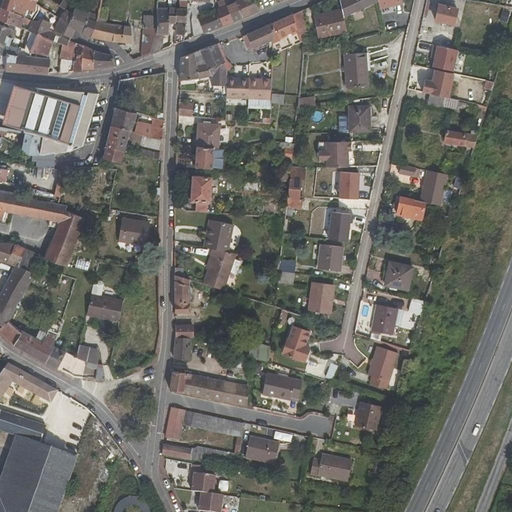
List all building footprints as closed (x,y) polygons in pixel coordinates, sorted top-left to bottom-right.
[(36,4),(37,1),(31,0),(3,0),(1,8),(14,12),(14,14),(25,17),(32,20),(35,13),(36,4)] [(71,5),(64,0),(63,0),(60,5),(68,10),(71,5)] [(173,24),(176,24),(175,45),(184,41),(185,29),(188,1),(188,0),(178,0),(180,8),(174,9),(173,24)] [(226,0),(224,0),(218,3),(219,9),(218,9),(223,26),(233,22),(226,0)] [(226,0),(233,22),(242,18),(234,0),(226,0)] [(239,0),(234,0),(242,18),(246,17),(239,0)] [(239,0),(246,17),(249,15),(243,0),(239,0)] [(256,0),(243,0),(249,15),(260,11),(256,0)] [(340,0),(342,9),(344,18),(378,1),(377,0),(340,0)] [(402,0),(377,0),(378,1),(379,10),(404,5),(402,0)] [(440,6),(436,20),(453,25),(459,0),(427,0),(427,3),(440,6)] [(55,2),(51,6),(62,14),(60,19),(58,23),(74,32),(76,30),(68,26),(73,14),(68,10),(60,5),(55,2)] [(35,13),(32,20),(50,28),(71,39),(74,32),(58,23),(60,19),(39,6),(38,14),(35,13)] [(89,19),(91,12),(76,7),(73,14),(68,26),(76,30),(83,34),(89,19)] [(25,17),(14,14),(14,12),(1,8),(0,11),(0,20),(16,26),(21,28),(25,17)] [(169,25),(173,24),(174,9),(158,8),(157,29),(157,34),(151,54),(163,50),(164,35),(169,36),(169,25)] [(106,23),(107,11),(100,9),(97,22),(91,38),(112,42),(115,25),(106,23)] [(205,33),(223,26),(218,9),(216,10),(199,18),(201,23),(205,33)] [(313,16),(318,39),(347,32),(344,18),(342,9),(313,16)] [(297,30),(298,35),(305,33),(302,10),(293,15),(297,30)] [(157,29),(153,29),(153,16),(145,15),(144,28),(145,28),(142,58),(151,54),(157,34),(157,29)] [(274,23),(273,40),(297,30),(293,15),(274,23)] [(32,20),(25,17),(21,28),(26,30),(28,30),(32,20)] [(201,23),(199,18),(191,21),(192,26),(201,23)] [(97,22),(89,19),(83,34),(91,38),(97,22)] [(48,31),(50,28),(32,20),(28,30),(46,38),(48,31)] [(193,38),(205,33),(201,23),(192,26),(193,38)] [(274,23),(247,35),(253,49),(256,48),(273,40),(274,23)] [(0,43),(21,48),(26,30),(21,28),(16,26),(15,31),(0,25),(0,43)] [(119,42),(132,43),(131,27),(115,25),(112,42),(119,42)] [(28,30),(26,30),(21,48),(30,52),(48,57),(53,41),(46,38),(28,30)] [(60,36),(48,31),(46,38),(53,41),(63,46),(67,47),(69,42),(60,38),(60,36)] [(503,35),(500,45),(506,49),(510,37),(503,35)] [(256,48),(257,51),(273,45),(273,40),(256,48)] [(69,42),(67,47),(63,46),(60,59),(58,58),(58,60),(70,61),(76,45),(69,42)] [(19,54),(21,48),(0,43),(0,63),(5,64),(4,70),(48,75),(50,59),(27,56),(27,55),(19,54)] [(196,52),(199,58),(205,57),(208,64),(209,69),(224,63),(217,44),(196,52)] [(58,60),(58,63),(61,63),(60,73),(69,73),(69,68),(74,68),(73,72),(81,71),(83,70),(94,70),(94,51),(76,45),(70,61),(58,60)] [(460,51),(435,45),(432,58),(436,59),(434,68),(446,71),(452,65),(456,68),(460,51)] [(112,56),(94,51),(94,70),(115,67),(112,56)] [(199,72),(197,67),(195,60),(199,58),(196,52),(181,58),(180,81),(211,77),(213,76),(227,71),(227,70),(224,63),(209,69),(199,72)] [(369,54),(344,55),(345,88),(369,87),(368,70),(370,70),(369,54)] [(425,93),(430,94),(451,99),(457,75),(435,70),(433,81),(428,79),(425,93)] [(227,79),(227,71),(213,76),(212,86),(227,86),(227,79)] [(488,107),(497,76),(490,74),(480,106),(488,107)] [(118,91),(134,92),(134,78),(120,81),(118,91)] [(227,86),(226,99),(249,100),(249,80),(227,79),(227,86)] [(249,80),(249,100),(271,101),(271,94),(271,81),(272,81),(249,80)] [(29,90),(16,132),(26,134),(42,138),(43,138),(42,145),(40,145),(40,156),(42,157),(64,153),(76,153),(83,146),(99,95),(88,94),(87,97),(84,96),(84,93),(51,90),(51,91),(52,91),(51,94),(29,90)] [(271,104),(284,104),(284,95),(275,95),(271,94),(271,101),(271,104)] [(428,104),(457,110),(459,101),(451,99),(430,94),(428,104)] [(298,108),(315,106),(314,97),(299,99),(298,108)] [(480,106),(477,105),(476,109),(479,110),(477,118),(484,120),(488,107),(480,106)] [(350,131),(370,131),(369,107),(350,108),(350,131)] [(164,120),(152,117),(152,127),(142,125),(141,130),(133,128),(137,114),(115,108),(111,126),(161,141),(163,141),(164,120)] [(219,126),(199,125),(197,147),(214,149),(218,149),(219,126)] [(159,159),(160,154),(140,150),(141,146),(160,150),(161,141),(111,126),(106,147),(124,151),(154,159),(154,158),(159,159)] [(471,135),(446,130),(443,143),(475,149),(478,136),(471,135)] [(42,145),(43,138),(42,138),(26,134),(23,149),(36,156),(40,156),(40,145),(42,145)] [(330,142),(326,142),(326,151),(318,151),(319,160),(326,160),(327,167),(348,167),(348,151),(351,151),(351,142),(330,142)] [(285,149),(283,158),(292,159),(293,144),(280,143),(279,148),(285,149)] [(121,163),(124,151),(106,147),(103,159),(121,163)] [(176,167),(212,169),(214,149),(197,147),(196,159),(177,158),(176,167)] [(55,160),(43,162),(38,161),(37,168),(38,168),(37,178),(44,179),(46,168),(55,169),(55,160)] [(399,173),(414,177),(416,168),(401,165),(399,173)] [(286,207),(302,208),(303,200),(299,200),(301,180),(305,181),(306,170),(291,167),(290,174),(289,182),(286,207)] [(44,179),(37,178),(34,190),(54,196),(61,169),(55,169),(46,168),(44,179)] [(362,178),(375,178),(375,169),(363,169),(362,178)] [(426,203),(441,206),(448,175),(427,171),(420,202),(426,203)] [(280,174),(280,181),(289,182),(290,174),(280,174)] [(196,211),(207,212),(208,203),(210,203),(212,177),(192,176),(190,202),(196,202),(196,211)] [(457,189),(455,193),(460,194),(465,179),(457,177),(454,188),(457,189)] [(86,218),(65,211),(67,206),(59,204),(0,193),(0,220),(2,221),(5,212),(59,223),(44,258),(67,266),(86,218)] [(397,210),(396,214),(422,220),(426,203),(420,202),(400,197),(398,206),(394,205),(392,209),(397,210)] [(119,242),(146,246),(149,223),(123,219),(119,242)] [(229,253),(234,226),(209,220),(203,248),(213,250),(229,253)] [(341,238),(354,240),(355,230),(342,228),(341,238)] [(45,364),(53,346),(57,336),(48,333),(42,342),(23,332),(22,333),(8,322),(36,273),(33,272),(32,273),(20,268),(22,266),(10,261),(15,245),(0,243),(0,261),(15,267),(0,295),(0,325),(2,327),(0,329),(0,333),(14,346),(45,364)] [(441,253),(444,245),(435,243),(433,251),(441,253)] [(22,266),(28,268),(35,253),(15,245),(10,261),(22,266)] [(342,248),(322,245),(318,269),(339,273),(342,248)] [(213,250),(206,270),(208,270),(203,284),(224,291),(237,255),(229,253),(213,250)] [(236,274),(241,262),(236,260),(231,272),(236,274)] [(385,285),(408,290),(413,268),(390,263),(385,285)] [(279,272),(295,273),(295,265),(280,264),(279,272)] [(278,280),(294,282),(295,273),(279,272),(278,280)] [(175,276),(176,313),(190,313),(190,305),(192,302),(193,290),(189,285),(189,280),(183,278),(175,276)] [(309,311),(330,314),(334,285),(312,283),(309,311)] [(92,294),(87,316),(119,323),(124,301),(92,294)] [(408,311),(416,313),(419,304),(411,302),(408,311)] [(396,318),(403,319),(404,311),(376,306),(371,331),(393,335),(396,318)] [(194,338),(194,325),(176,326),(176,338),(191,338),(194,338)] [(283,354),(301,361),(301,360),(305,361),(307,353),(304,351),(305,347),(310,333),(293,327),(288,340),(283,354)] [(189,361),(191,338),(176,338),(174,359),(189,361)] [(270,363),(271,348),(250,342),(249,356),(270,363)] [(77,358),(87,363),(91,348),(80,345),(77,357),(77,358)] [(66,352),(53,346),(45,364),(57,370),(66,352)] [(368,375),(372,376),(370,383),(387,389),(398,354),(377,347),(368,375)] [(94,364),(98,350),(91,348),(87,363),(94,364)] [(106,382),(102,366),(94,364),(87,363),(86,368),(96,370),(95,380),(106,382)] [(18,370),(8,364),(0,375),(0,394),(12,378),(18,370)] [(57,392),(18,370),(12,378),(52,400),(57,392)] [(192,376),(192,374),(172,372),(170,391),(246,407),(247,387),(192,376)] [(263,395),(290,401),(291,398),(298,400),(303,381),(268,373),(263,395)] [(79,406),(70,399),(67,406),(91,422),(94,417),(84,408),(79,406)] [(355,426),(376,431),(382,407),(360,402),(355,426)] [(88,423),(91,422),(67,406),(64,414),(88,423)] [(165,438),(180,441),(183,426),(237,437),(234,455),(199,447),(191,450),(163,445),(162,457),(237,470),(244,424),(171,408),(165,438)] [(0,431),(14,437),(37,444),(40,434),(43,427),(0,412),(0,431)] [(80,448),(88,423),(64,414),(55,439),(80,448)] [(108,460),(118,442),(102,433),(92,452),(108,460)] [(0,477),(0,511),(28,511),(34,497),(33,496),(39,480),(40,481),(55,439),(40,434),(37,444),(14,437),(0,477)] [(246,459),(275,465),(279,444),(250,438),(246,459)] [(55,439),(40,481),(39,480),(33,496),(34,497),(28,511),(57,511),(80,448),(55,439)] [(352,462),(322,455),(321,460),(314,459),(311,475),(347,483),(352,462)] [(190,482),(193,482),(192,492),(201,493),(214,495),(216,477),(191,474),(190,482)] [(220,511),(222,496),(214,495),(201,493),(199,511),(220,511)]
